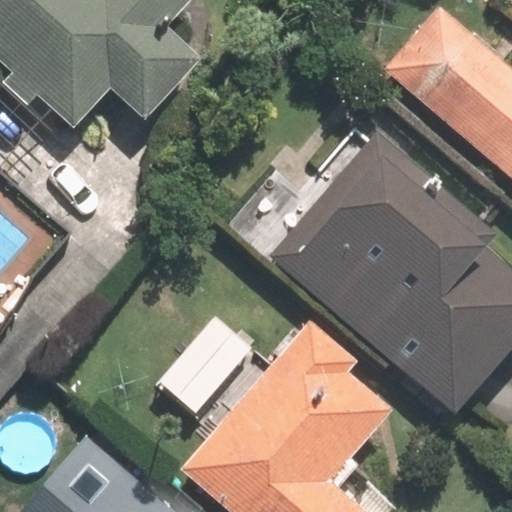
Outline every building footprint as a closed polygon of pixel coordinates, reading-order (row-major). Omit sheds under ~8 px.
[(0,0),(0,103),(17,119),(26,109),(62,142),(98,103),(132,134),(190,71),(155,40),(182,10),(170,0),(0,0)] [(511,0),(510,0),(501,10),(511,19),(511,0)] [(511,92),(429,19),(377,78),(511,196),(511,92)] [(368,148),(262,268),(444,427),(511,350),(511,302),(469,265),(484,248),(368,148)] [(202,326),(146,392),(185,425),(241,359),(202,326)] [(165,483),(199,511),(335,511),(318,497),(383,420),(337,382),(346,372),(295,329),(165,483)] [(28,391),(0,423),(0,480),(11,490),(67,425),(28,391)] [(149,511),(145,509),(153,499),(82,439),(19,511),(149,511)]
